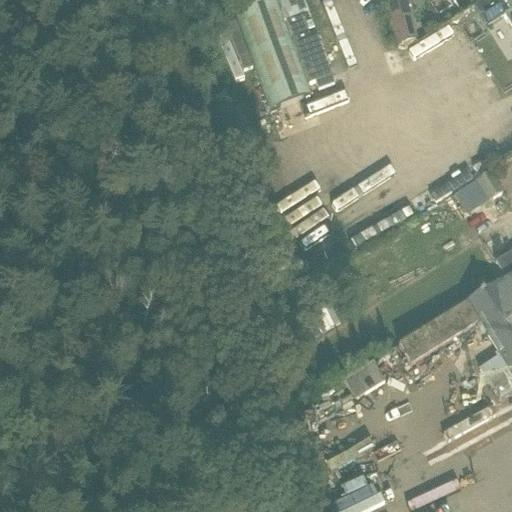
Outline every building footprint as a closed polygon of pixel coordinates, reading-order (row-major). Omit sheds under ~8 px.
[(315,33),(302,0),(259,0),(230,11),(234,20),(275,4),(282,24),(285,23),(292,42),(315,33)] [(383,0),(397,49),(417,42),(404,0),(383,0)] [(511,0),(486,0),(473,9),(486,29),(503,19),(511,32),(511,0)] [(269,114),(311,99),(282,24),(275,4),(234,20),(269,114)] [(318,93),(334,87),(315,33),(292,42),(309,86),(314,84),(318,93)] [(502,195),(490,175),(476,184),(489,205),(502,195)] [(476,184),(453,198),(466,218),(489,205),(476,184)] [(440,205),(384,240),(402,268),(458,234),(440,205)] [(506,284),(511,280),(511,254),(494,266),(506,284)] [(511,280),(506,284),(399,351),(411,371),(479,328),(507,374),(489,385),(501,406),(511,398),(511,280)]
